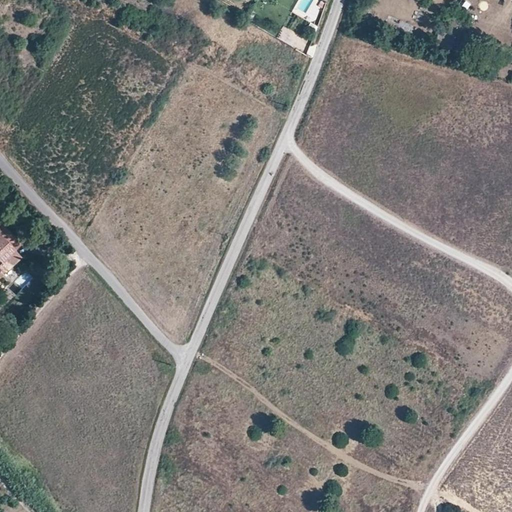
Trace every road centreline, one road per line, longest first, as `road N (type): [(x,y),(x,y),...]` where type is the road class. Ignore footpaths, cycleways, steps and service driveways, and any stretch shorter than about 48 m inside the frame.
road 1 (residential): [(339,0),(186,363)]
road 2 (unclassified): [(0,160),(186,363)]
road 3 (track): [(285,140),(364,203),(511,283)]
road 4 (track): [(511,367),(422,511)]
road 5 (unclassified): [(186,363),(155,442),(143,511)]
